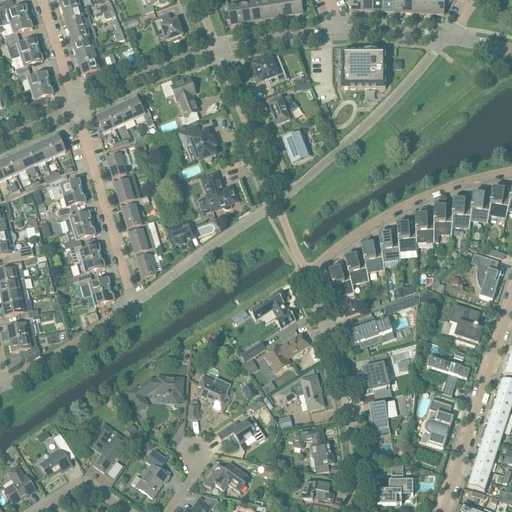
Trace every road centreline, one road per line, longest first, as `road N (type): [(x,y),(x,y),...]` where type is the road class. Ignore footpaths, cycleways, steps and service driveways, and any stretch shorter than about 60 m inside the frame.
road 1 (residential): [(359,511),(353,434),(304,276),(372,225),(461,184),(511,173)]
road 2 (residential): [(0,384),(86,337),(133,300),(75,106)]
road 3 (residential): [(444,511),(511,301)]
road 4 (residential): [(277,199),(218,50)]
road 5 (unclassified): [(75,106),(218,50)]
road 6 (residential): [(28,511),(81,477),(99,480),(137,511)]
road 7 (unclassified): [(218,50),(341,33)]
